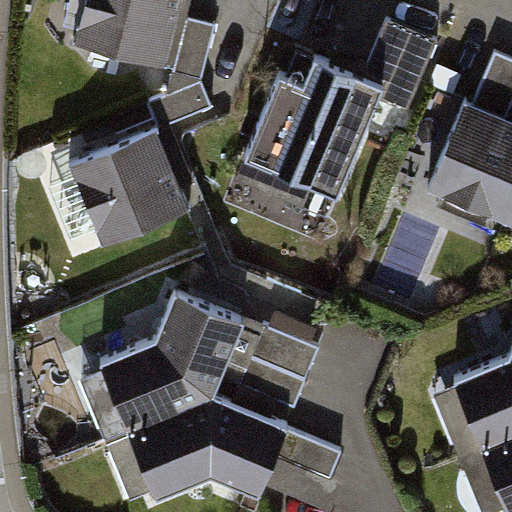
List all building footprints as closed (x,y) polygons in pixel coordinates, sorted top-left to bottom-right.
[(182,0),(77,0),(69,40),(169,62),(182,0)] [(373,62),(421,83),(443,34),(395,13),(373,62)] [(216,20),(190,14),(177,70),(203,76),(216,20)] [(370,82),(291,49),(238,178),(317,211),(370,82)] [(203,79),(151,100),(161,124),(213,103),(203,79)] [(511,129),(462,111),(428,201),(511,232),(511,129)] [(197,193),(173,130),(67,170),(91,234),(197,193)] [(156,343),(94,367),(146,508),(212,481),(258,497),(286,425),(214,397),(244,321),(174,297),(156,343)] [(268,325),(245,380),(295,401),(319,346),(268,325)] [(511,511),(511,360),(452,384),(498,511),(511,511)]
